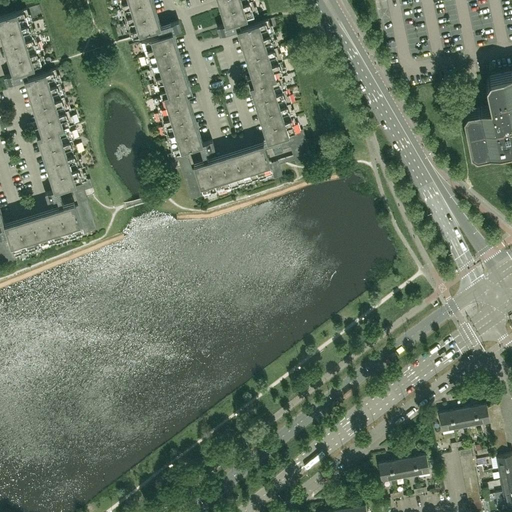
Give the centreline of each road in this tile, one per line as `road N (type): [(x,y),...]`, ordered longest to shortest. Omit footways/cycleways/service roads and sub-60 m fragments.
road 1 (primary): [(481,285),(190,511)]
road 2 (tertiary): [(320,0),(481,285)]
road 3 (tertiary): [(497,275),(331,0)]
road 4 (primary): [(245,511),(496,315)]
road 5 (residential): [(278,511),(477,357),(494,358)]
